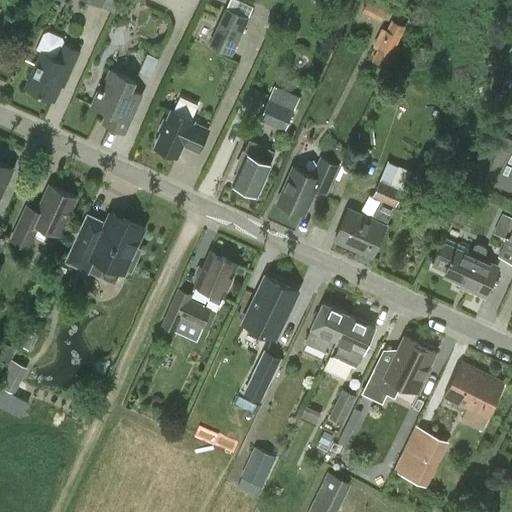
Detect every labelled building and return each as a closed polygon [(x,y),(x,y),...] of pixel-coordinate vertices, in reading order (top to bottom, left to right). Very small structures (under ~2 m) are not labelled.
[(90,0),(114,11),(119,0),(90,0)] [(382,0),(367,0),(362,12),(382,21),(390,3),(382,0)] [(209,43),(232,54),(249,17),(226,7),(209,43)] [(373,61),(387,67),(405,25),(392,19),(373,61)] [(80,51),(65,44),(63,37),(48,31),(43,33),(36,48),(43,51),(26,87),(54,100),(65,77),(67,78),(80,51)] [(125,133),(143,95),(133,90),(137,81),(111,69),(102,88),(100,87),(92,104),(108,112),(103,123),(125,133)] [(511,232),(511,235),(511,86),(511,88),(511,87),(511,93),(492,138),(476,173),(496,182),(495,184),(511,191),(511,232)] [(180,96),(173,111),(172,110),(167,120),(165,119),(160,131),(162,132),(155,146),(178,157),(184,145),(199,152),(209,130),(193,123),(194,121),(191,119),(198,104),(180,96)] [(295,109),(287,106),(270,98),(260,119),(285,130),(295,109)] [(253,193),(255,192),(258,193),(271,164),(269,164),(275,153),(251,142),(245,153),(244,153),(238,167),(241,169),(235,182),(245,187),(246,190),(253,193)] [(322,158),(314,176),(295,167),(280,203),(304,213),(315,188),(327,193),(339,165),(322,158)] [(0,203),(16,169),(0,161),(0,203)] [(387,226),(395,207),(396,207),(409,173),(401,170),(400,172),(387,167),(373,197),(382,201),(375,215),(373,214),(371,219),(350,209),(336,240),(373,257),(387,226)] [(54,186),(42,212),(30,207),(15,240),(32,249),(42,227),(61,235),(78,198),(54,186)] [(511,218),(511,216),(502,213),(493,233),(503,238),(511,218)] [(91,217),(70,262),(91,272),(97,259),(126,273),(128,269),(133,271),(143,251),(137,249),(146,229),(127,220),(124,226),(111,220),(109,225),(91,217)] [(485,296),(498,267),(483,260),(488,250),(487,248),(477,244),(475,245),(471,254),(467,252),(469,246),(446,236),(437,256),(451,263),(446,274),(473,286),(471,289),(485,296)] [(511,262),(511,240),(506,238),(498,256),(511,262)] [(220,305),(238,264),(210,252),(195,286),(212,294),(209,300),(220,305)] [(297,290),(265,275),(242,323),(274,338),(297,290)] [(202,328),(210,310),(190,301),(193,294),(179,287),(162,325),(176,331),(182,319),(202,328)] [(334,338),(338,340),(350,315),(323,302),(305,341),(327,352),(334,338)] [(356,368),(375,327),(350,315),(338,340),(342,342),(335,357),(356,368)] [(423,342),(422,345),(408,338),(389,376),(377,369),(364,394),(385,405),(390,395),(398,399),(404,385),(421,393),(434,368),(431,367),(438,353),(434,351),(436,348),(423,342)] [(267,387),(281,358),(264,350),(250,379),(267,387)] [(505,383),(461,362),(443,398),(487,420),(505,383)] [(344,424),(357,396),(343,389),(330,417),(344,424)] [(416,425),(395,469),(427,485),(448,440),(416,425)] [(263,486),(276,456),(256,447),(243,476),(263,486)] [(327,469),(309,511),(339,511),(352,480),(327,469)]
